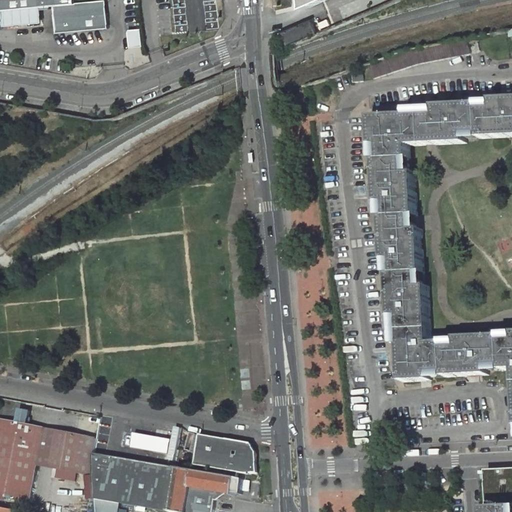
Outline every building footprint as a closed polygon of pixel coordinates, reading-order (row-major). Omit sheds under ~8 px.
[(0,0),(0,10),(54,6),(57,33),(109,28),(107,0),(77,2),(76,0),(0,0)] [(312,0),(314,10),(336,0),(312,0)] [(321,33),(314,18),(283,33),(288,46),(289,48),(321,33)] [(129,30),(130,47),(144,46),(142,29),(129,30)] [(426,61),(470,52),(467,39),(426,47),(426,61)] [(374,78),(418,63),(426,61),(426,47),(411,50),(369,65),(374,78)] [(356,81),(365,80),(364,69),(354,70),(356,81)] [(438,108),(411,109),(410,113),(372,115),(373,144),(375,144),(409,143),(470,140),(470,135),(511,132),(511,94),(496,96),(496,100),(438,104),(438,108)] [(409,143),(375,144),(378,202),(381,202),(384,259),(389,258),(392,316),(395,316),(398,344),(401,344),(430,343),(427,284),(423,284),(421,227),(416,227),(414,170),(409,170),(409,143)] [(430,343),(401,344),(403,380),(431,379),(431,377),(488,375),(488,371),(511,370),(511,334),(457,336),(457,341),(430,343)] [(38,465),(45,431),(0,422),(0,423),(0,481),(33,488),(38,465)] [(45,431),(38,465),(52,468),(59,434),(45,431)] [(131,432),(125,445),(135,450),(136,447),(141,437),(131,432)] [(141,437),(136,447),(147,451),(148,449),(153,438),(143,433),(141,437)] [(59,434),(52,468),(90,476),(97,441),(59,434)] [(148,449),(158,454),(159,452),(165,440),(154,436),(153,438),(148,449)] [(213,475),(238,480),(239,474),(248,476),(259,475),(258,454),(251,446),(201,437),(196,467),(214,470),(213,475)] [(165,440),(159,452),(165,455),(171,441),(165,439),(165,440)] [(170,462),(182,465),(186,448),(174,445),(170,462)] [(259,497),(262,493),(261,487),(257,483),(238,480),(213,475),(95,455),(97,511),(122,511),(124,504),(168,511),(215,511),(219,492),(250,497),(259,497)] [(511,505),(511,469),(486,471),(488,506),(511,505)] [(33,488),(0,481),(0,494),(31,500),(33,488)]
